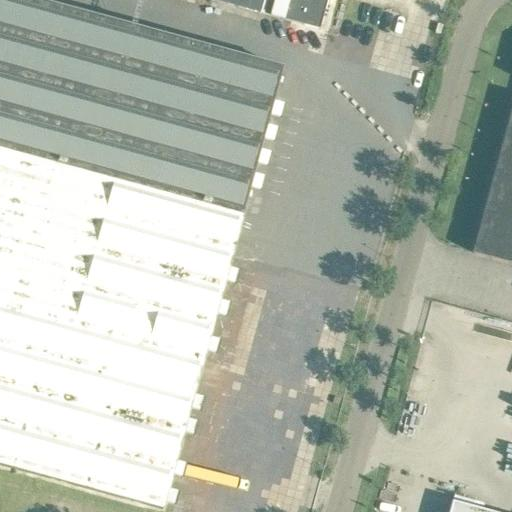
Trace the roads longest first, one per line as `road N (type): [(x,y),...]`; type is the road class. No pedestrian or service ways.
road 1 (unclassified): [(487,0),(469,40),(340,511)]
road 2 (unknown): [(164,0),(378,83)]
road 3 (unknown): [(262,511),(319,312)]
